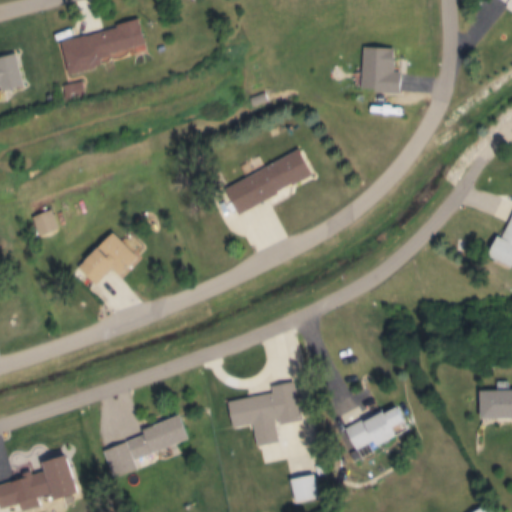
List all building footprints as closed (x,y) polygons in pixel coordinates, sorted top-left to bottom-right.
[(511,0),(488,0),(511,17),(511,0)] [(53,40),(60,74),(86,69),(84,60),(139,49),(134,24),(53,40)] [(396,95),(397,73),(388,72),(389,50),(359,49),(358,94),(396,95)] [(0,89),(15,88),(11,58),(0,59),(0,89)] [(222,190),(236,215),(309,177),(296,151),(222,190)] [(62,228),(52,209),(32,220),(42,238),(62,228)] [(511,211),(500,239),(493,236),(484,257),(511,268),(511,211)] [(92,287),(111,271),(116,277),(135,261),(113,235),(75,266),(92,287)] [(304,422),(298,383),(275,386),(276,394),(229,402),(233,430),(257,426),(261,447),(284,443),(281,426),(304,422)] [(511,394),(473,395),(473,422),(511,421),(511,394)] [(347,431),(358,453),(373,446),(374,449),(408,434),(396,408),(347,431)] [(137,461),(189,441),(180,417),(143,432),(145,437),(107,452),(117,478),(140,469),(137,461)] [(43,473),(0,485),(0,509),(22,503),(25,511),(43,507),(41,499),(51,496),(52,501),(79,494),(68,455),(40,463),(43,473)] [(326,498),(319,474),(296,481),(304,504),(326,498)]
